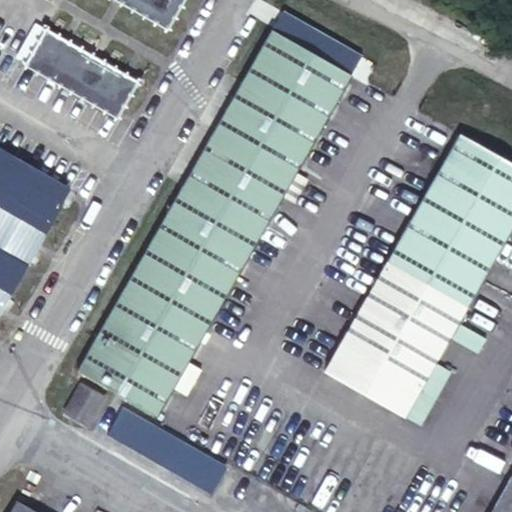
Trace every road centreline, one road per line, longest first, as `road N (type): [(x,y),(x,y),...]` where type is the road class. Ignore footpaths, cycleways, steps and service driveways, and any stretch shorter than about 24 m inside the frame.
road 1 (unknown): [(0,27),(34,13),(181,90)]
road 2 (unknown): [(123,189),(0,109)]
